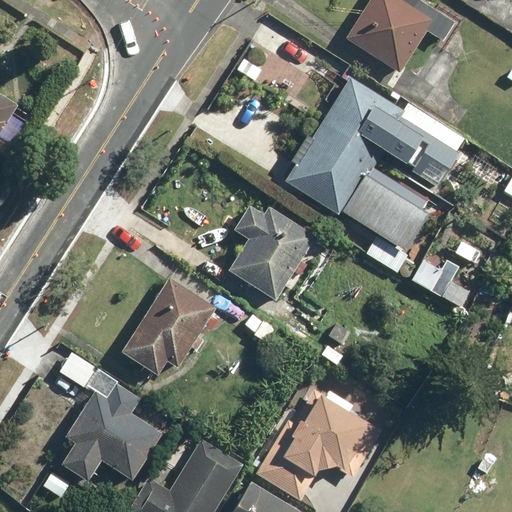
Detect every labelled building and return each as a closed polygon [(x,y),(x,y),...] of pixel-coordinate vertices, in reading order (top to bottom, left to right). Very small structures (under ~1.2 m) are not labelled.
[(417,0),(398,0),(398,1),(396,0),(368,0),(343,43),(397,75),(421,35),(438,45),(453,22),(417,0)] [(403,104),(398,112),(345,78),(280,181),(397,256),(421,218),(416,215),(423,205),(366,169),(377,153),(432,188),(461,141),(403,104)] [(0,130),(16,105),(0,95),(0,130)] [(511,171),(499,196),(511,202),(511,171)] [(264,210),(260,216),(246,208),(229,234),(243,243),(224,274),(272,303),(311,239),(264,210)] [(442,263),(437,273),(417,263),(406,283),(456,309),(467,289),(450,280),(455,270),(442,263)] [(174,374),(188,351),(193,354),(201,341),(196,338),(213,309),(165,281),(120,356),(155,376),(161,366),(174,374)] [(280,300),(267,321),(262,318),(250,337),(265,346),(277,328),(318,353),(327,339),(340,347),(349,332),(330,320),(325,328),(280,300)] [(57,374),(89,395),(61,437),(70,442),(56,464),(84,483),(97,463),(127,483),(156,439),(126,419),(138,400),(70,355),(57,374)] [(322,394),(318,399),(309,394),(292,423),(285,418),(251,475),(297,502),(314,474),(330,470),(348,481),(376,433),(348,416),(351,411),(322,394)] [(124,511),(211,511),(239,465),(198,440),(166,493),(144,480),(124,511)] [(229,511),(295,511),(288,507),(246,484),(229,511)]
